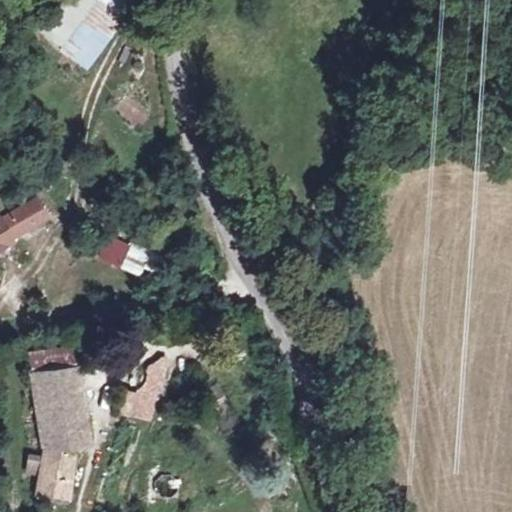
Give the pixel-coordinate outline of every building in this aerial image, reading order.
[(140,6),(130,0),(106,0),(84,33),(111,51),(140,6)] [(0,215),(0,243),(5,241),(12,238),(10,234),(49,215),(40,198),(1,217),(0,215)] [(129,240),(127,244),(108,234),(98,254),(136,273),(140,265),(148,250),(129,240)] [(157,255),(148,250),(140,265),(149,269),(157,255)] [(27,359),(31,379),(75,372),(72,354),(27,359)] [(75,372),(31,379),(44,451),(42,462),(30,460),(28,476),(40,477),(37,503),(67,509),(73,452),(88,443),(75,372)] [(155,392),(140,385),(132,405),(147,411),(155,392)]
